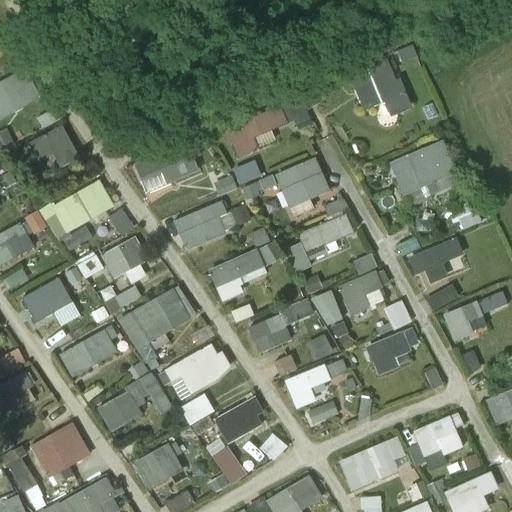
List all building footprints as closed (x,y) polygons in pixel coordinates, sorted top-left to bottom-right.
[(386,62),(348,77),(363,112),(384,104),(390,119),(412,110),(400,80),(395,82),(386,62)] [(0,123),(40,102),(24,71),(0,84),(0,123)] [(298,94),(306,112),(322,105),(314,87),(298,94)] [(306,112),(298,94),(283,100),(295,128),(310,121),(306,112)] [(287,126),(280,108),(225,131),(237,161),(258,153),(253,140),(287,126)] [(79,161),(62,128),(27,146),(37,165),(54,157),(61,170),(79,161)] [(0,152),(14,146),(7,131),(0,134),(0,152)] [(456,176),(442,143),(390,165),(404,198),(426,189),(430,196),(459,184),(455,177),(456,176)] [(198,174),(186,145),(135,165),(147,195),(198,174)] [(315,160),(276,177),(290,209),(329,192),(315,160)] [(261,179),(255,163),(233,171),(239,187),(261,179)] [(236,190),(232,178),(214,185),(219,197),(236,190)] [(271,178),(259,183),(263,192),(275,187),(271,178)] [(113,210),(99,183),(51,209),(66,236),(113,210)] [(258,184),(242,190),(246,202),(262,196),(258,184)] [(346,210),(342,200),(324,208),(328,218),(346,210)] [(221,204),(174,224),(186,251),(225,235),(224,233),(218,219),(226,216),(221,204)] [(230,213),(231,214),(236,228),(251,222),(245,206),(230,213)] [(55,241),(66,236),(51,209),(41,215),(55,241)] [(456,234),(481,224),(476,210),(451,219),(456,234)] [(36,214),(26,219),(34,234),(44,228),(36,214)] [(231,214),(226,216),(218,219),(224,233),(236,228),(231,214)] [(131,232),(120,216),(111,223),(122,239),(131,232)] [(353,235),(345,217),(298,236),(302,245),(309,263),(326,256),(322,247),(353,235)] [(0,266),(33,249),(20,226),(0,236),(0,266)] [(92,240),(86,230),(63,243),(69,253),(92,240)] [(148,262),(135,239),(102,257),(115,281),(148,262)] [(419,249),(414,239),(397,248),(402,258),(419,249)] [(456,240),(408,259),(415,277),(424,273),(430,286),(448,279),(442,265),(463,257),(456,240)] [(273,245),(257,253),(264,269),(280,260),(273,245)] [(309,263),(302,245),(286,251),(296,275),(311,269),(309,263)] [(257,253),(256,251),(208,273),(222,304),(243,294),(240,287),(243,286),(241,280),(264,269),(257,253)] [(377,269),(371,256),(353,264),(358,277),(377,269)] [(103,271),(96,257),(77,268),(85,281),(103,271)] [(28,281),(21,269),(1,281),(8,293),(28,281)] [(81,281),(75,270),(67,274),(72,285),(81,281)] [(383,290),(376,273),(338,289),(350,318),(370,309),(365,297),(383,290)] [(61,294),(56,284),(22,301),(35,325),(53,316),(46,302),(61,294)] [(458,299),(451,287),(426,301),(433,313),(458,299)] [(105,306),(111,316),(140,299),(134,289),(105,306)] [(195,315),(179,289),(174,292),(173,290),(119,322),(146,367),(158,359),(149,345),(190,320),(189,319),(195,315)] [(341,322),(330,294),(310,301),(322,329),(341,322)] [(501,294),(476,304),(481,315),(505,305),(501,294)] [(259,355),(291,342),(285,328),(314,317),(308,301),(289,308),(290,310),(279,314),(280,317),(249,329),(259,355)] [(411,323),(401,303),(384,311),(394,332),(411,323)] [(481,315),(476,304),(443,317),(454,343),(473,336),(468,324),(482,318),(481,315)] [(254,317),(249,307),(231,314),(236,325),(254,317)] [(412,331),(366,350),(378,377),(399,368),(396,360),(411,353),(410,349),(418,346),(412,331)] [(117,354),(104,332),(60,357),(72,379),(117,354)] [(331,354),(323,337),(307,345),(316,362),(331,354)] [(217,357),(211,347),(157,377),(163,387),(180,378),(190,396),(219,381),(229,368),(221,354),(217,357)] [(24,364),(18,351),(0,359),(0,362),(6,374),(24,364)] [(296,371),(290,358),(267,368),(272,381),(296,371)] [(324,370),(329,380),(346,374),(342,363),(324,370)] [(324,368),(285,384),(295,411),(315,403),(309,390),(329,382),(329,380),(324,370),(324,368)] [(443,387),(435,370),(424,375),(432,392),(443,387)] [(33,389),(25,374),(0,387),(0,406),(14,398),(33,389)] [(127,394),(97,411),(111,434),(142,416),(138,409),(145,404),(143,401),(150,397),(161,416),(172,410),(152,375),(125,391),(127,394)] [(511,390),(486,401),(496,427),(511,421),(511,390)] [(213,414),(204,397),(180,410),(189,427),(213,414)] [(22,413),(14,398),(0,406),(0,419),(2,424),(22,413)] [(262,414),(254,399),(214,421),(228,445),(261,427),(256,417),(262,414)] [(371,402),(361,400),(358,421),(369,417),(371,402)] [(338,416),(333,404),(307,414),(312,426),(338,416)] [(450,418),(413,433),(418,446),(423,459),(424,459),(440,452),(443,458),(462,450),(450,418)] [(90,457),(72,425),(30,448),(48,480),(90,457)] [(286,449),(272,436),(259,450),(273,463),(286,449)] [(397,439),(339,464),(352,493),(398,473),(393,462),(405,457),(397,439)] [(183,472),(168,446),(135,464),(150,491),(183,472)] [(423,459),(418,446),(407,450),(415,468),(426,464),(424,459),(423,459)] [(241,479),(225,449),(213,456),(223,476),(228,486),(241,479)] [(23,495),(37,486),(21,460),(7,468),(23,495)] [(490,474),(444,494),(451,511),(485,511),(488,511),(482,498),(498,491),(490,474)] [(228,486),(223,476),(208,484),(213,494),(228,486)] [(301,511),(322,500),(309,477),(266,502),(271,511),(301,511)] [(116,499),(107,480),(59,505),(58,504),(42,511),(119,511),(113,500),(116,499)] [(183,511),(195,506),(187,493),(166,505),(169,511),(183,511)] [(2,505),(5,511),(24,511),(19,498),(2,505)] [(271,511),(266,502),(264,498),(245,509),(246,511),(271,511)] [(380,498),(360,499),(360,511),(361,511),(381,511),(380,498)] [(429,511),(426,503),(406,511),(429,511)]
